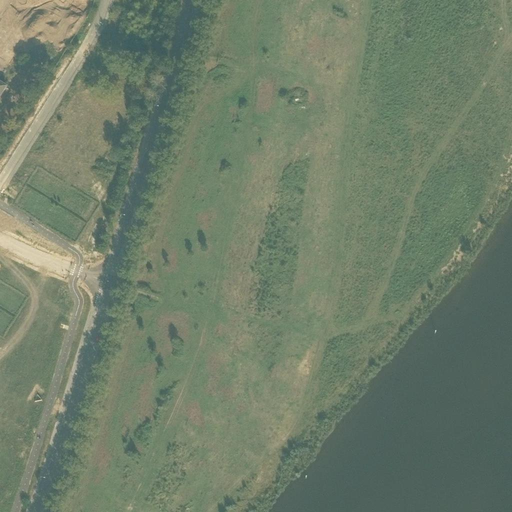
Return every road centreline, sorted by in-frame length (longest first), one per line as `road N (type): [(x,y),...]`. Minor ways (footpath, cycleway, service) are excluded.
road 1 (tertiary): [(111,283),(197,0)]
road 2 (tertiary): [(38,511),(111,283)]
road 3 (residential): [(0,180),(106,0)]
road 4 (unclassified): [(0,238),(111,283)]
